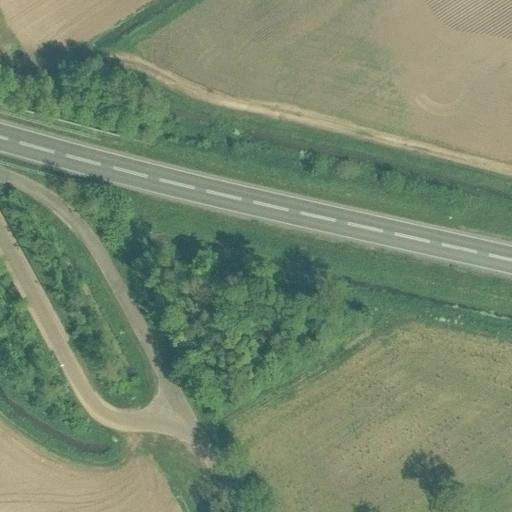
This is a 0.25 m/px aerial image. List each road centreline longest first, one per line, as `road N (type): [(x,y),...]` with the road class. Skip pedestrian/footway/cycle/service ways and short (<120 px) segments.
road 1 (track): [(511,171),(250,109),(124,61),(50,83),(20,83),(0,67)]
road 2 (trunk): [(511,261),(0,138)]
road 3 (unclassified): [(185,414),(90,242),(60,209),(0,177)]
road 4 (unclassified): [(185,414),(113,420),(93,406),(0,236)]
